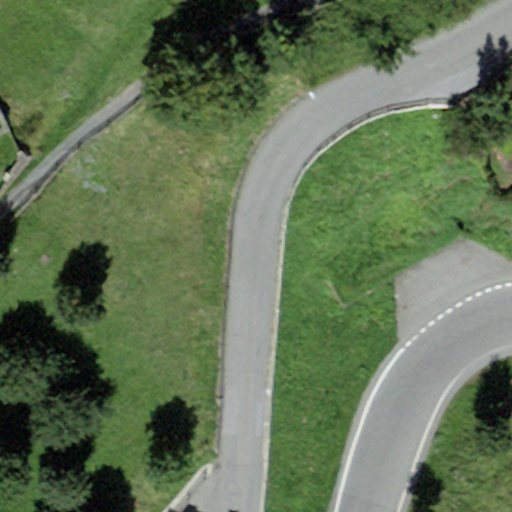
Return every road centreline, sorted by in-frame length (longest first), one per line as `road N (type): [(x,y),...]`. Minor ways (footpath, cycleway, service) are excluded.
road 1 (residential): [(233,511),(254,229),(267,167),(282,141),(336,100),(448,56),(511,12)]
road 2 (tertiary): [(364,511),(387,437),(421,367),(469,329),(511,317)]
